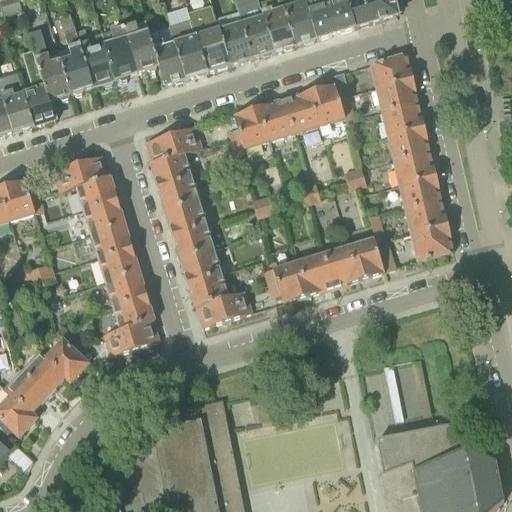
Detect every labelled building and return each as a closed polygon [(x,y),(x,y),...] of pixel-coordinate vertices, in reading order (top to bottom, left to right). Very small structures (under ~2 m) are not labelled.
[(254,63),(274,57),(258,6),(256,0),(252,0),(234,5),(238,16),(254,63)] [(274,57),(295,50),(282,5),(280,0),(276,0),(270,2),(258,6),(274,57)] [(318,43),(304,0),(297,0),(282,5),(295,50),(318,43)] [(357,32),(347,0),(304,0),(318,43),(357,32)] [(347,0),(357,32),(392,21),(396,14),(392,0),(347,0)] [(3,17),(21,12),(17,2),(0,7),(3,17)] [(231,70),(216,24),(215,21),(206,23),(203,11),(188,16),(191,25),(207,77),(231,70)] [(231,70),(254,63),(238,16),(216,24),(231,70)] [(72,98),(95,91),(76,36),(74,30),(74,31),(70,18),(58,22),(65,41),(66,40),(69,52),(58,55),(72,98)] [(159,71),(153,48),(146,24),(137,27),(122,31),(137,78),(159,71)] [(187,84),(207,77),(191,25),(171,31),(187,84)] [(116,85),(137,78),(122,31),(101,38),(116,85)] [(165,90),(187,84),(171,31),(159,35),(163,45),(153,48),(159,71),(160,71),(165,90)] [(116,85),(101,38),(101,37),(87,41),(85,33),(76,36),(95,91),(116,85)] [(50,105),(72,98),(58,55),(48,58),(46,50),(39,52),(36,41),(30,43),(33,53),(50,105)] [(56,125),(50,105),(33,53),(22,57),(25,66),(33,93),(24,96),(24,97),(33,132),(56,125)] [(378,93),(413,84),(410,70),(409,71),(406,58),(372,68),(378,93)] [(346,87),(343,78),(332,82),(332,83),(334,90),(338,104),(348,101),(350,100),(346,87)] [(383,117),(418,108),(415,97),(417,97),(413,84),(378,93),(383,117)] [(309,98),(319,132),(345,124),(342,115),(338,104),(334,90),(309,98)] [(0,141),(13,138),(1,98),(0,93),(0,141)] [(13,138),(33,132),(24,97),(15,100),(13,94),(1,98),(13,138)] [(295,139),(319,132),(309,98),(285,105),(295,139)] [(338,104),(342,115),(352,112),(348,101),(338,104)] [(270,147),(295,139),(285,105),(260,113),(270,147)] [(390,142),(425,134),(422,119),(421,119),(418,108),(383,117),(390,142)] [(355,123),(352,112),(342,115),(345,124),(345,127),(355,124),(355,123)] [(244,154),(270,147),(260,113),(234,120),(238,133),(241,145),(244,154)] [(186,158),(202,154),(195,132),(147,147),(153,167),(186,158)] [(233,147),(241,145),(238,133),(230,136),(233,147)] [(395,166),(430,158),(427,146),(428,146),(425,134),(390,142),(395,166)] [(241,145),(233,147),(237,159),(245,157),(244,154),(241,145)] [(159,192),(193,181),(186,158),(153,167),(151,168),(159,192)] [(401,190),(437,182),(433,168),(432,168),(430,158),(395,166),(401,190)] [(77,193),(111,182),(110,180),(109,181),(102,160),(54,175),(61,197),(77,192),(77,193)] [(353,176),(356,183),(364,181),(361,173),(353,176)] [(348,186),(356,183),(353,176),(346,178),(348,186)] [(166,216),(201,206),(193,181),(159,192),(166,216)] [(356,183),(359,191),(366,189),(364,181),(356,183)] [(85,219),(119,208),(111,182),(77,193),(85,219)] [(406,213),(441,204),(439,195),(440,194),(437,182),(401,190),(406,213)] [(359,191),(356,183),(348,186),(351,194),(359,191)] [(36,219),(33,211),(31,202),(28,194),(25,184),(0,191),(0,196),(10,227),(36,219)] [(307,191),(310,199),(318,196),(316,188),(307,191)] [(302,201),(310,199),(307,191),(299,193),(302,201)] [(39,200),(37,192),(28,194),(31,202),(39,200)] [(0,229),(10,227),(0,196),(0,229)] [(310,199),(312,207),(321,204),(318,196),(310,199)] [(312,207),(310,199),(302,201),(304,209),(312,207)] [(42,208),(40,203),(39,200),(31,202),(33,211),(42,208)] [(261,204),(263,212),(271,210),(269,201),(261,204)] [(255,214),(263,212),(261,204),(253,206),(255,214)] [(413,239),(448,231),(445,216),(444,217),(441,204),(406,213),(413,239)] [(173,240),(208,229),(201,206),(166,216),(173,240)] [(33,211),(36,219),(44,216),(42,208),(33,211)] [(92,240),(125,229),(119,208),(85,219),(92,240)] [(263,212),(266,220),(274,218),(271,210),(263,212)] [(266,220),(263,212),(255,214),(257,222),(266,220)] [(374,237),(382,234),(378,220),(369,223),(374,237)] [(100,266),(133,255),(125,229),(92,240),(100,266)] [(181,264),(216,253),(208,229),(173,240),(181,264)] [(419,266),(453,256),(450,243),(451,243),(448,231),(413,239),(419,266)] [(382,234),(374,237),(376,243),(378,250),(386,248),(382,234)] [(351,250),(362,284),(371,282),(371,281),(386,277),(378,250),(376,243),(351,250)] [(386,248),(378,250),(386,277),(397,273),(389,247),(386,248)] [(360,285),(362,284),(351,250),(324,258),(335,292),(346,289),(360,284),(360,285)] [(188,288),(223,277),(216,253),(181,264),(188,288)] [(107,288),(140,278),(133,255),(100,266),(107,288)] [(322,296),(335,292),(324,258),(297,267),(308,300),(322,296)] [(308,301),(308,300),(297,267),(273,274),(277,286),(281,299),(284,307),(297,303),(298,304),(308,301)] [(39,272),(41,280),(53,276),(50,268),(39,272)] [(30,284),(41,280),(39,272),(27,276),(30,284)] [(272,274),(265,277),(269,289),(277,286),(273,274),(272,274)] [(41,280),(44,288),(56,284),(53,276),(41,280)] [(197,312),(230,300),(223,277),(188,288),(196,313),(197,312)] [(114,311),(147,300),(140,278),(107,288),(114,311)] [(44,288),(41,280),(30,284),(33,292),(44,288)] [(281,299),(277,286),(269,289),(272,301),(281,299)] [(197,312),(204,332),(252,317),(245,296),(230,300),(197,312)] [(121,333),(153,326),(154,325),(147,300),(114,311),(121,333)] [(111,361),(159,346),(153,326),(121,333),(104,338),(111,361)] [(64,344),(69,337),(63,331),(57,338),(62,343),(64,344)] [(69,337),(64,344),(70,349),(76,343),(69,337)] [(82,360),(76,355),(70,349),(64,344),(62,343),(45,361),(65,381),(71,387),(89,368),(82,360)] [(76,343),(70,349),(76,355),(82,349),(76,343)] [(46,401),(65,381),(45,361),(43,363),(40,360),(22,379),(46,401)] [(394,422),(431,418),(426,361),(389,365),(394,422)] [(32,417),(46,401),(22,379),(9,393),(12,396),(10,398),(32,417)] [(10,398),(0,408),(0,423),(19,441),(38,422),(32,417),(10,398)] [(495,511),(503,505),(496,465),(465,455),(463,456),(458,427),(377,443),(384,478),(380,479),(386,511),(244,511),(223,404),(160,417),(163,431),(151,434),(166,511),(495,511)] [(0,461),(5,456),(8,459),(16,450),(6,440),(0,435),(0,461)]
